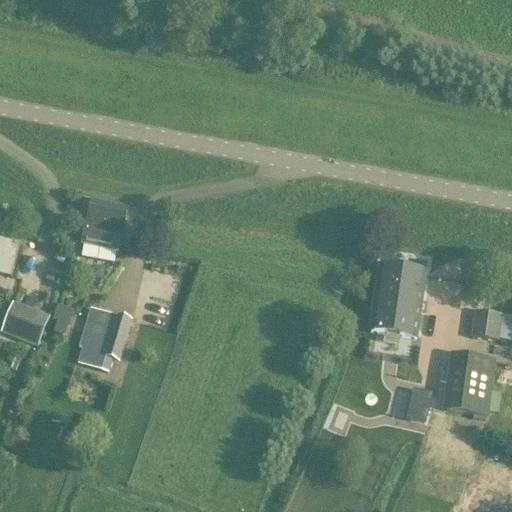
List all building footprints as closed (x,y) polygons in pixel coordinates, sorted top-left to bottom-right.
[(83,247),(81,258),(113,265),(116,253),(118,253),(127,208),(90,199),(80,247),(83,247)] [(381,269),(372,335),(415,341),(424,275),(381,269)] [(39,317),(35,315),(12,305),(1,333),(24,343),(28,344),(39,317)] [(97,372),(109,376),(113,363),(119,365),(132,322),(117,317),(117,318),(90,310),(78,350),(82,352),(81,353),(102,359),(97,372)] [(501,317),(474,314),(470,341),(498,344),(501,317)] [(450,356),(442,415),(486,420),(494,363),(450,356)] [(415,390),(408,421),(423,425),(430,394),(415,390)]
